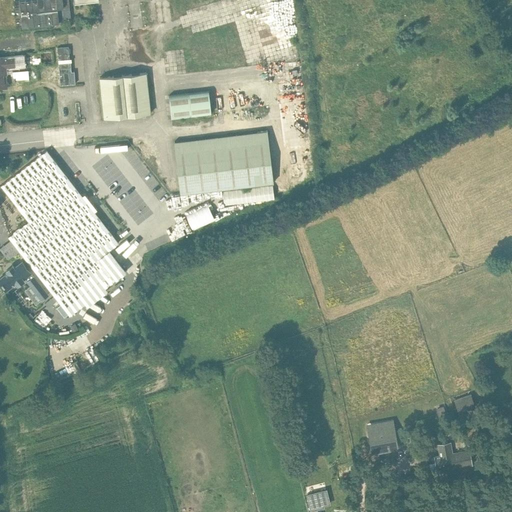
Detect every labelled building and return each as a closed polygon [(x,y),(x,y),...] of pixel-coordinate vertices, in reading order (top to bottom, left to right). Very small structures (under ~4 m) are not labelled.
[(71,21),(68,0),(12,0),(14,12),(27,11),(27,13),(14,15),(16,27),(71,21)] [(57,48),(58,60),(70,59),(69,47),(57,48)] [(26,54),(0,56),(0,83),(3,83),(2,68),(27,65),(26,54)] [(59,62),(60,85),(75,84),(74,71),(71,72),(71,61),(59,62)] [(151,113),(146,72),(100,77),(104,118),(151,113)] [(168,96),(170,119),(211,114),(208,91),(168,96)] [(258,142),(175,152),(180,193),(273,182),(267,131),(257,132),(258,142)] [(47,150),(1,185),(28,221),(8,236),(58,301),(69,315),(105,288),(126,271),(109,250),(119,242),(47,150)] [(222,189),(224,205),(275,199),(273,183),(222,189)] [(49,295),(50,295),(24,261),(15,267),(14,265),(7,270),(9,272),(0,279),(1,280),(8,289),(6,290),(7,290),(17,282),(19,285),(25,280),(26,278),(38,293),(44,289),(49,295)] [(476,407),(471,394),(454,400),(458,413),(476,407)] [(394,429),(368,432),(370,449),(396,446),(394,429)] [(452,454),(450,442),(448,442),(438,444),(440,455),(426,458),(427,463),(435,461),(437,471),(446,469),(462,466),(472,465),(470,451),(460,452),(452,454)] [(326,490),(307,494),(311,511),(317,511),(317,510),(317,508),(320,508),(323,507),(323,505),(330,503),(326,490)]
